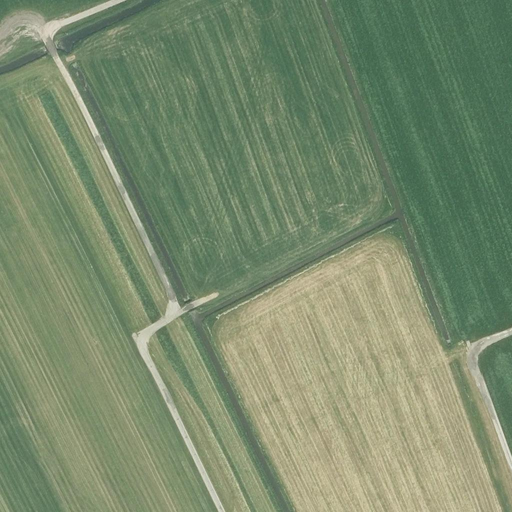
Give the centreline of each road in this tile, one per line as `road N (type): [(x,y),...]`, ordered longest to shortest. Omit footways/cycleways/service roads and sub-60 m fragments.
road 1 (track): [(221,511),(141,342),(178,313),(172,296),(46,35),(119,0)]
road 2 (track): [(511,467),(473,360),(475,346),(511,331)]
